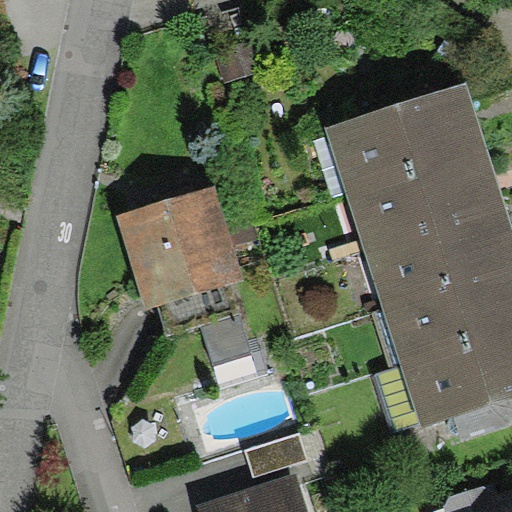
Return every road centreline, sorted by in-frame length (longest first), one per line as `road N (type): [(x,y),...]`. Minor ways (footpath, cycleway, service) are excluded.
road 1 (residential): [(25,360),(98,0)]
road 2 (residential): [(111,511),(68,379),(25,360)]
road 3 (residential): [(0,490),(25,360)]
